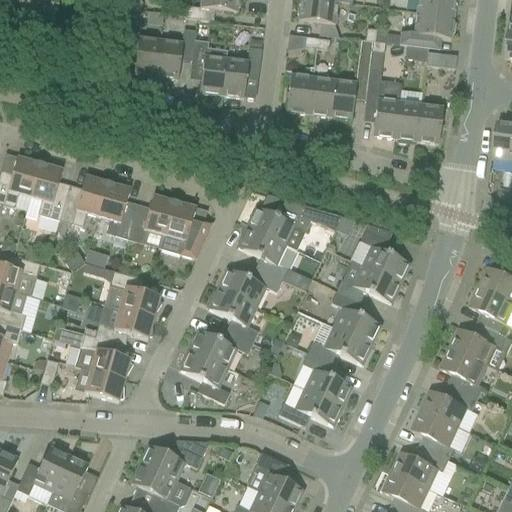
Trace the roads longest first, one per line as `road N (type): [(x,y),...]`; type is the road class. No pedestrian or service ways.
road 1 (residential): [(0,135),(219,200),(221,229),(123,425)]
road 2 (residential): [(344,480),(419,324),(457,192)]
road 3 (residential): [(344,480),(240,431),(123,425)]
road 4 (residential): [(457,192),(261,137)]
road 5 (residential): [(261,137),(107,91)]
road 6 (residential): [(261,137),(278,0)]
road 7 (residential): [(123,425),(0,418)]
